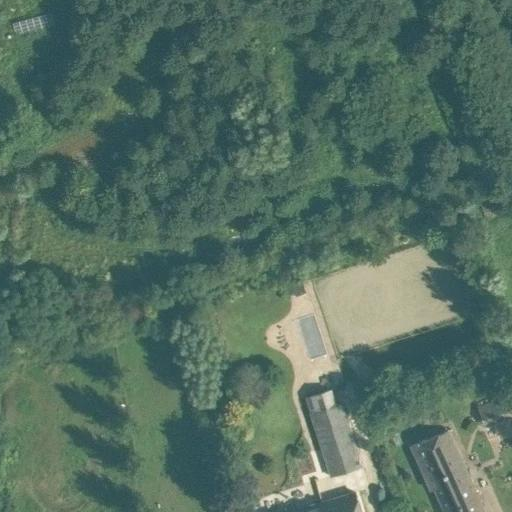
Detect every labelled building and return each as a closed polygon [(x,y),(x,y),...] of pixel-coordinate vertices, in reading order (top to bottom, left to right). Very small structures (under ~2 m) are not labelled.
[(289,296),(305,291),(301,278),(285,284),(289,296)] [(331,389),(305,397),(330,476),(362,466),(342,402),(336,404),(331,389)] [(511,417),(511,397),(511,395),(478,406),(484,426),(511,417)] [(485,511),(450,429),(412,444),(429,482),(432,481),(445,511),(485,511)] [(361,511),(356,492),(289,511),(361,511)]
